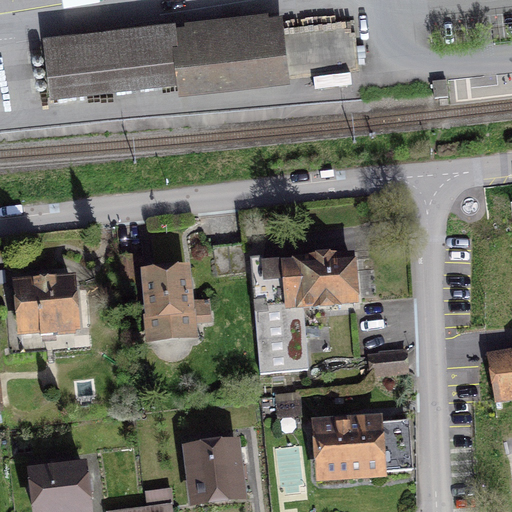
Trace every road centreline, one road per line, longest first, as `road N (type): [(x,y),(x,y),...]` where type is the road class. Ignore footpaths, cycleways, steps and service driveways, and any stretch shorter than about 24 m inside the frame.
road 1 (residential): [(0,224),(430,169)]
road 2 (residential): [(430,169),(437,511)]
road 3 (residential): [(0,17),(134,0)]
